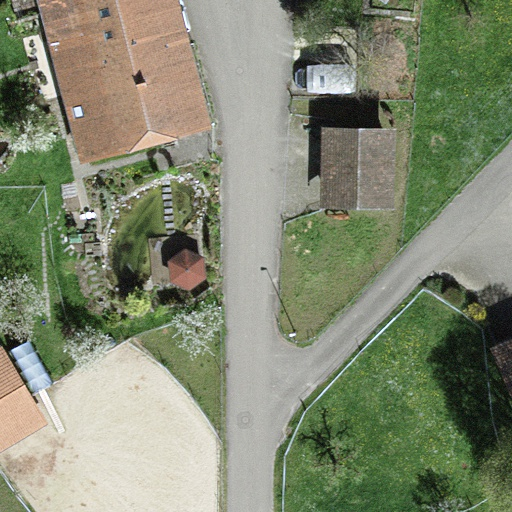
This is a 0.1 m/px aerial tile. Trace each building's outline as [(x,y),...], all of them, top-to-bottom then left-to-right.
[(38,0),(81,155),(213,119),(180,0),(38,0)] [(322,119),(320,201),(395,202),(396,121),(322,119)] [(169,278),(188,286),(206,274),(204,253),(184,244),(167,257),(169,278)] [(511,330),(489,341),(511,391),(511,330)] [(0,341),(0,446),(47,418),(2,341),(0,341)]
